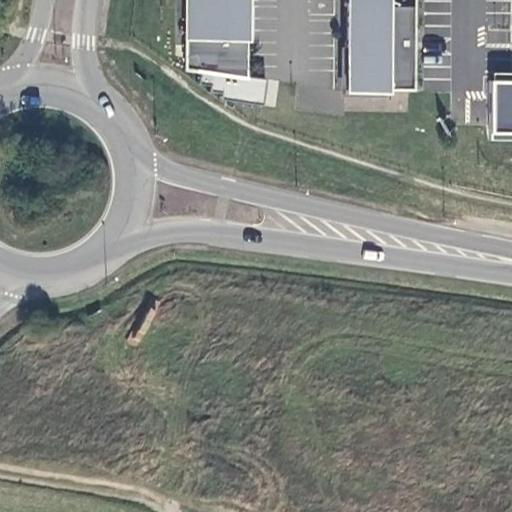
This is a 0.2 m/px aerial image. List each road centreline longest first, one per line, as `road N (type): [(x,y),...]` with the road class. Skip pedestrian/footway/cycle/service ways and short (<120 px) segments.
road 1 (secondary): [(106,251),(165,228),(511,267)]
road 2 (secondary): [(511,253),(167,171),(125,140)]
road 3 (track): [(0,476),(161,511)]
road 4 (secondary): [(106,251),(134,199),(125,140)]
